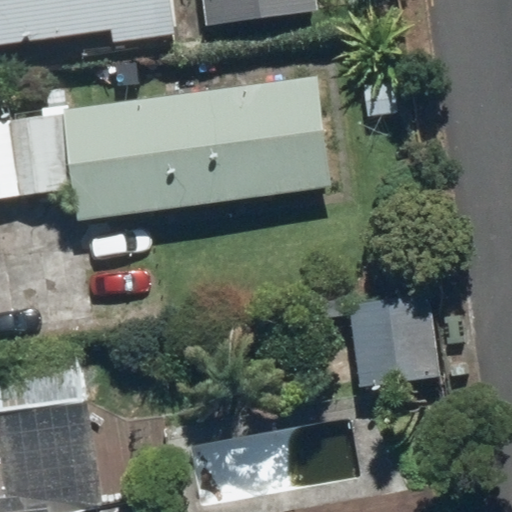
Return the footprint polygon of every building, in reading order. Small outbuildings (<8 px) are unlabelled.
[(0,0),(0,49),(103,38),(105,55),(173,48),(167,0),(0,0)] [(310,0),(191,0),(195,36),(313,26),(310,0)] [(328,197),(314,83),(0,121),(0,208),(66,200),(70,230),(328,197)] [(342,315),(349,396),(430,389),(423,308),(342,315)] [(0,511),(97,511),(77,342),(0,351),(0,511)]
